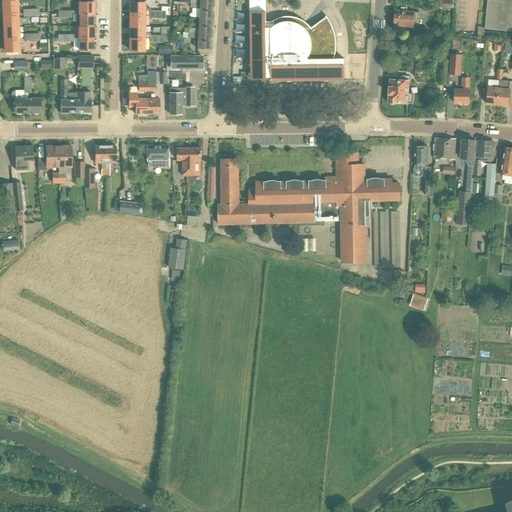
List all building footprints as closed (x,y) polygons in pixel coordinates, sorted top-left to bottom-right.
[(3,14),(18,13),(17,0),(3,1),(3,14)] [(167,0),(160,0),(161,10),(161,11),(156,11),(156,15),(158,15),(158,18),(165,18),(165,15),(170,15),(170,10),(169,10),(168,10),(167,0)] [(272,22),(267,21),(266,0),(249,0),(251,80),(267,79),(267,77),(271,77),(271,83),(282,82),(346,81),(345,58),(335,58),(335,55),(336,53),(336,51),(336,50),(336,48),(336,46),(337,45),(336,41),(336,40),(336,38),(336,36),(335,35),(335,31),(334,30),(334,28),(333,26),(332,25),(331,22),(330,20),(328,18),(326,15),(325,16),(325,17),(311,27),(310,26),(309,25),(308,24),(307,23),(305,22),(302,20),(300,19),(298,18),(296,18),(295,17),(292,17),(289,17),(286,17),(284,17),(281,17),(279,18),(277,19),(276,19),(274,20),(272,22)] [(453,8),(453,0),(437,0),(437,7),(453,8)] [(511,0),(491,0),(490,0),(487,0),(485,29),(511,31),(511,0)] [(79,14),(94,14),(94,2),(79,2),(79,14)] [(130,2),(130,14),(144,14),(144,15),(149,15),(149,11),(150,11),(150,8),(144,8),(144,2),(130,2)] [(211,19),(212,4),(190,2),(189,8),(200,8),(199,18),(211,19)] [(413,27),(415,12),(396,10),(394,25),(395,25),(394,31),(403,32),(403,26),(413,27)] [(4,26),(18,26),(18,13),(3,14),(4,26)] [(94,26),(94,14),(79,14),(79,26),(94,26)] [(144,26),(144,15),(144,14),(130,14),(130,26),(144,26)] [(210,34),(211,19),(199,18),(198,29),(184,28),(184,33),(210,34)] [(4,39),(19,38),(18,26),(4,26),(4,39)] [(93,38),(94,26),(79,26),(79,38),(93,38)] [(130,26),(130,38),(144,38),(149,38),(149,35),(150,35),(150,32),(144,32),(144,26),(130,26)] [(210,49),(210,34),(184,33),(184,37),(198,38),(197,49),(210,49)] [(19,38),(4,39),(5,51),(19,51),(19,38)] [(93,50),(93,38),(79,38),(79,50),(93,50)] [(144,51),(144,38),(130,38),(130,51),(144,51)] [(161,68),(161,54),(150,53),(150,68),(161,68)] [(460,75),(462,55),(451,54),(449,74),(460,75)] [(199,55),(179,56),(179,67),(199,67),(199,55)] [(94,68),(93,56),(77,56),(77,59),(76,59),(76,66),(78,66),(78,68),(94,68)] [(53,69),(65,69),(65,57),(53,57),(53,69)] [(52,69),(52,61),(41,61),(41,69),(52,69)] [(446,85),(448,61),(440,61),(439,84),(446,85)] [(17,71),(27,71),(27,62),(17,62),(17,71)] [(167,78),(178,77),(178,67),(167,68),(167,78)] [(147,78),(147,91),(156,91),(156,85),(155,85),(155,72),(147,72),(147,78)] [(394,105),(396,103),(413,104),(414,93),(409,93),(410,80),(409,80),(409,76),(400,76),(400,80),(390,79),(388,102),(389,102),(391,104),(394,105)] [(497,77),(497,84),(499,84),(499,88),(498,105),(509,106),(510,89),(511,81),(502,80),(502,76),(500,76),(500,77),(497,77)] [(470,89),(470,77),(461,77),(461,89),(455,89),(455,103),(470,103),(470,89)] [(147,78),(136,78),(136,84),(138,84),(138,91),(147,91),(147,78)] [(76,113),(76,99),(67,99),(67,80),(60,80),(60,113),(76,113)] [(174,93),(169,93),(170,114),(182,114),(182,103),(185,103),(185,106),(194,106),(194,87),(185,87),(185,89),(174,89),(174,93)] [(488,87),(486,104),(498,105),(499,88),(488,87)] [(76,99),(76,113),(91,113),(91,99),(91,92),(76,92),(76,99)] [(147,114),(148,99),(138,99),(138,93),(128,93),(128,108),(136,108),(136,114),(147,114)] [(148,99),(147,114),(148,114),(149,117),(153,117),(154,114),(159,114),(159,99),(155,99),(155,94),(151,94),(151,99),(148,99)] [(15,113),(28,113),(28,98),(15,99),(15,113)] [(28,98),(28,113),(41,113),(41,98),(28,98)] [(455,159),(456,139),(435,138),(434,158),(455,159)] [(474,159),(476,140),(462,139),(461,158),(474,159)] [(492,158),(493,141),(477,140),(476,157),(476,159),(475,159),(475,166),(480,167),(480,161),(491,162),(491,157),(492,158)] [(16,170),(28,169),(27,160),(33,160),(32,145),(15,146),(16,170)] [(169,166),(169,145),(148,145),(148,166),(169,166)] [(46,167),(58,167),(59,167),(59,146),(46,146),(46,167)] [(59,167),(58,167),(58,172),(59,184),(65,183),(65,174),(71,174),(71,167),(72,167),(71,146),(59,146),(59,167)] [(101,176),(106,176),(105,146),(94,146),(94,163),(101,163),(101,169),(101,176)] [(105,146),(106,176),(109,176),(109,169),(109,163),(116,163),(116,146),(105,146)] [(428,164),(428,147),(415,147),(415,182),(412,182),(412,193),(422,193),(422,182),(421,182),(421,164),(428,164)] [(511,148),(505,147),(503,164),(501,175),(511,176),(511,148)] [(188,177),(192,177),(191,148),(177,148),(177,160),(182,160),(183,177),(186,177),(187,182),(188,182),(188,177)] [(191,148),(192,177),(201,176),(201,160),(202,160),(202,148),(191,148)] [(358,164),(358,154),(348,154),(337,154),(338,184),(331,185),(326,185),(326,181),(258,182),(258,188),(250,188),(251,204),(245,204),(245,201),(239,201),(238,158),(221,159),(222,204),(218,204),(219,224),(315,222),(315,221),(342,221),(342,262),(367,262),(366,217),(370,217),(370,200),(400,199),(399,183),(392,183),(392,179),(365,179),(365,164),(358,164)] [(84,169),(85,169),(85,162),(74,162),(74,178),(83,177),(85,177),(84,169)] [(494,203),(495,185),(496,164),(487,163),(484,202),(493,203),(494,203)] [(471,211),(471,204),(470,204),(471,193),(472,193),(474,166),(468,166),(466,191),(459,191),(457,212),(458,212),(458,220),(469,221),(469,213),(470,213),(470,211),(471,211)] [(455,175),(455,167),(443,167),(443,174),(455,175)] [(85,177),(83,177),(83,188),(94,188),(94,168),(85,169),(84,169),(85,177)] [(424,181),(424,194),(432,195),(433,180),(424,180),(424,181)] [(23,210),(20,182),(12,183),(15,211),(23,210)] [(13,213),(11,183),(0,183),(0,202),(1,214),(13,213)] [(494,203),(493,203),(493,205),(500,205),(500,194),(502,194),(502,186),(495,185),(494,203)] [(189,205),(189,204),(187,204),(188,200),(185,200),(185,204),(179,204),(178,215),(185,216),(186,204),(189,205)] [(138,215),(140,203),(119,201),(118,213),(138,215)] [(186,204),(185,216),(187,216),(187,225),(197,226),(198,205),(189,204),(189,205),(186,204)] [(451,222),(452,209),(443,208),(441,221),(451,222)] [(184,270),(187,240),(177,239),(176,248),(171,248),(168,268),(184,270)] [(2,249),(19,247),(18,240),(2,242),(2,249)] [(179,282),(180,271),(173,270),(172,281),(179,282)] [(420,299),(414,297),(411,306),(425,311),(428,302),(420,299)] [(18,427),(20,421),(12,418),(10,424),(18,427)]
